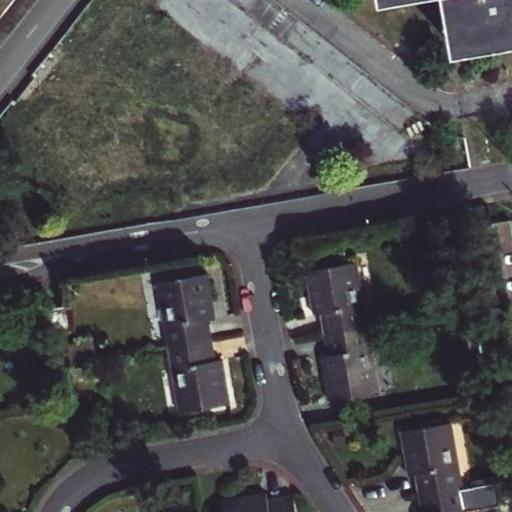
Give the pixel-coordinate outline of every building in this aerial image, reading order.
[(511,0),(387,0),(388,1),(392,0),(452,0),(461,50),(511,41),(511,0)] [(61,124),(32,163),(89,205),(104,184),(114,192),(220,176),(240,190),(283,132),(244,105),(231,123),(223,117),(184,123),(178,80),(129,87),(117,104),(121,126),(74,133),(61,124)] [(511,220),(493,223),(498,252),(511,249),(511,220)] [(322,314),(326,334),(369,326),(368,322),(366,305),(361,306),(355,263),(307,271),(311,297),(314,296),(317,314),(322,314)] [(166,326),(169,347),(212,340),(209,319),(212,319),(209,301),(212,300),(208,274),(161,281),(169,325),(166,326)] [(51,329),(60,328),(70,327),(66,305),(47,308),(51,329)] [(373,348),(370,331),(369,326),(326,334),(330,354),(324,355),(328,374),(325,374),(329,400),(376,392),(369,348),(373,348)] [(215,361),(212,340),(169,347),(173,368),(176,368),(182,411),(229,403),(226,378),(222,379),(219,360),(215,361)] [(463,486),(462,481),(460,465),(456,466),(449,422),(402,430),(406,456),(409,456),(412,474),(416,473),(420,494),(463,486)] [(463,486),(420,494),(422,511),(464,511),(464,509),(467,508),(464,491),(463,486)] [(248,495),(223,500),(225,511),(296,511),(294,496),(268,500),(267,495),(249,498),(248,495)]
